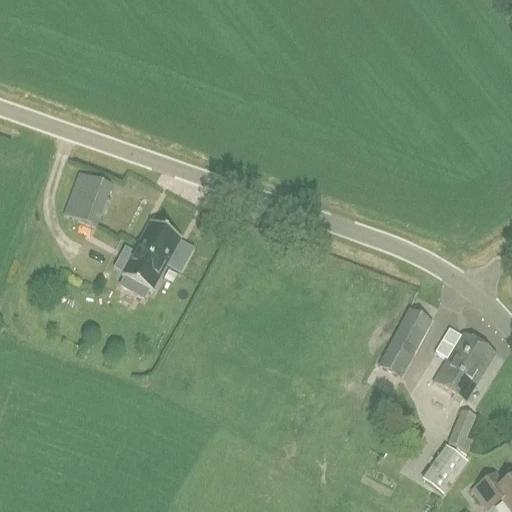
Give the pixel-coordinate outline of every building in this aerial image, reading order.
[(99,229),(116,189),(86,176),(69,216),(99,229)] [(121,278),(123,279),(118,288),(143,302),(148,293),(152,295),(181,241),(150,224),(121,278)] [(400,380),(430,323),(409,312),(378,368),(400,380)] [(461,334),(459,338),(432,383),(449,393),(479,344),(461,334)] [(496,355),(479,344),(449,393),(466,404),(496,355)] [(468,455),(472,443),(466,440),(475,418),(461,413),(447,446),(468,455)] [(443,499),(467,465),(445,449),(421,482),(443,499)] [(509,511),(511,511),(511,477),(500,486),(492,475),(471,491),(486,511),(488,511),(502,502),(509,511)]
